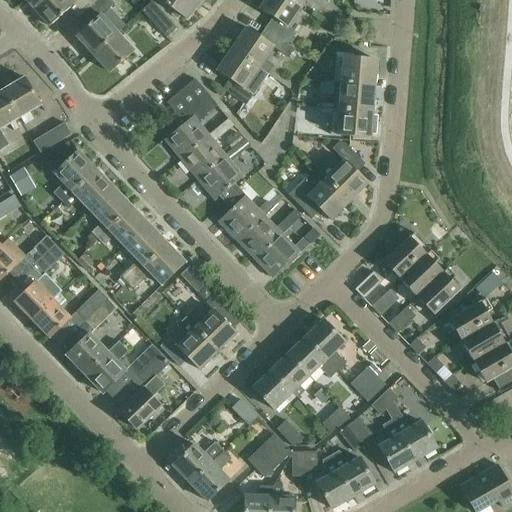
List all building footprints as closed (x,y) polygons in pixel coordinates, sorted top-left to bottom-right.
[(24,0),(33,9),(43,0),(24,0)] [(43,0),(33,9),(49,28),(70,9),(78,18),(99,0),(43,0)] [(116,5),(111,0),(99,0),(78,18),(86,28),(76,37),(93,56),(118,34),(114,30),(119,27),(114,22),(110,25),(102,16),(116,5)] [(199,5),(192,0),(159,0),(188,21),(199,5)] [(303,7),(292,0),(267,0),(260,10),(273,19),(267,29),(290,44),(297,34),(288,28),(303,7)] [(166,39),(176,30),(153,2),(143,12),(166,39)] [(275,67),(266,61),(274,49),(283,55),(290,44),(267,29),(260,38),(247,29),(232,51),(270,76),(275,67)] [(134,53),(118,34),(93,56),(110,74),(134,53)] [(254,77),(264,84),(270,76),(232,51),(217,72),(230,81),(223,91),(246,107),(254,97),(245,91),(254,77)] [(335,85),(375,88),(377,62),(337,58),(335,85)] [(25,79),(3,92),(20,119),(24,126),(33,121),(29,114),(41,106),(25,79)] [(186,89),(203,109),(212,101),(195,81),(186,89)] [(373,113),(375,88),(335,85),(333,110),(373,113)] [(194,116),(203,109),(186,89),(177,96),(194,116)] [(14,123),(20,119),(3,92),(0,93),(0,151),(9,147),(0,131),(0,130),(8,126),(12,133),(18,130),(14,123)] [(194,116),(177,96),(167,104),(184,124),(192,117),(194,116)] [(212,101),(203,109),(194,116),(192,117),(193,118),(165,142),(182,162),(210,138),(209,137),(198,124),(218,107),(212,101)] [(373,113),(333,110),(331,136),(371,140),(373,113)] [(227,158),(226,157),(215,144),(234,127),(229,120),(209,137),(210,138),(182,162),(198,182),(227,158)] [(40,154),(71,136),(64,124),(34,143),(40,154)] [(231,150),(244,141),(239,135),(227,145),(231,150)] [(215,202),(220,198),(234,186),(243,178),(231,163),(251,147),(245,140),(226,157),(227,158),(198,182),(215,202)] [(316,169),(326,180),(350,204),(368,185),(357,174),(365,166),(344,144),(334,153),(344,162),(333,173),(322,163),(316,169)] [(62,204),(96,171),(78,152),(54,175),(66,188),(56,197),(62,204)] [(182,169),(171,179),(184,193),(195,183),(182,169)] [(19,193),(33,184),(25,171),(11,179),(19,193)] [(90,213),(114,189),(96,171),(62,204),(69,210),(79,201),(90,213)] [(265,177),(250,186),(260,200),(274,191),(265,177)] [(350,204),(326,180),(316,190),(306,180),(289,197),(312,220),(321,212),(331,222),(350,204)] [(218,223),(237,242),(263,216),(265,218),(274,209),(268,203),(259,211),(234,186),(220,198),(232,210),(218,223)] [(98,241),(132,208),(114,189),(90,213),(102,225),(92,234),(98,241)] [(0,248),(1,248),(0,246),(0,220),(21,208),(14,197),(0,205),(0,248)] [(132,208),(98,241),(105,248),(114,238),(126,250),(150,227),(132,208)] [(263,216),(237,242),(255,261),(281,235),(283,236),(302,218),(296,211),(276,230),(265,218),(263,216)] [(127,285),(168,245),(150,227),(126,250),(137,262),(121,278),(127,285)] [(400,281),(429,253),(412,235),(409,238),(402,231),(389,243),(396,251),(383,263),(400,281)] [(294,248),(283,236),(281,235),(255,261),(273,280),(299,254),(300,255),(309,246),(303,240),(294,248)] [(0,248),(0,282),(9,274),(18,283),(33,269),(56,247),(47,238),(26,258),(8,241),(1,248),(0,248)] [(168,245),(127,285),(134,292),(150,275),(162,287),(186,264),(168,245)] [(56,247),(33,269),(42,278),(65,256),(56,247)] [(400,281),(417,299),(443,274),(434,264),(437,261),(429,253),(400,281)] [(87,272),(94,266),(84,257),(78,262),(87,272)] [(190,267),(181,276),(198,293),(206,285),(190,267)] [(364,301),(382,283),(373,274),(355,291),(364,301)] [(460,292),(443,274),(417,299),(434,317),(460,292)] [(493,274),(486,281),(495,291),(503,284),(493,274)] [(82,304),(90,286),(79,281),(71,300),(82,304)] [(32,322),(60,295),(54,289),(47,295),(37,283),(15,304),(32,322)] [(381,318),(399,301),(390,291),(372,309),(381,318)] [(85,323),(108,301),(99,292),(76,314),(85,323)] [(60,295),(32,322),(49,340),(70,319),(59,308),(66,302),(60,295)] [(213,312),(204,321),(195,311),(185,320),(195,329),(218,354),(237,335),(233,331),(241,323),(215,296),(206,304),(213,312)] [(108,301),(85,323),(94,332),(117,310),(108,301)] [(449,321),(462,343),(493,325),(487,314),(490,312),(485,303),(481,305),(480,303),(449,321)] [(398,335),(416,318),(407,309),(389,326),(398,335)] [(195,329),(185,320),(178,327),(187,337),(177,347),(170,339),(161,348),(180,368),(188,360),(199,372),(218,354),(195,329)] [(348,363),(337,352),(345,344),(323,322),(305,339),(327,361),(338,373),(348,363)] [(474,364),(510,343),(498,322),(493,325),(462,343),(474,364)] [(67,357),(85,376),(108,354),(90,335),(67,357)] [(321,367),(332,379),(338,373),(327,361),(305,339),(288,356),(309,378),(321,367)] [(418,357),(426,349),(417,340),(409,348),(418,357)] [(378,349),(372,343),(366,350),(372,355),(378,349)] [(511,346),(510,343),(474,364),(486,385),(493,381),(501,394),(511,387),(511,346)] [(118,344),(108,354),(85,376),(103,395),(126,373),(117,364),(127,354),(118,344)] [(138,378),(161,356),(153,347),(130,369),(138,378)] [(390,362),(379,350),(373,357),(384,368),(390,362)] [(161,356),(138,378),(147,387),(143,391),(119,414),(137,432),(161,409),(152,400),(164,389),(155,380),(170,365),(161,356)] [(288,356),(271,372),(292,395),(294,394),(298,398),(305,392),(301,387),(306,382),(310,378),(309,378),(288,356)] [(436,375),(444,368),(435,359),(427,366),(436,375)] [(359,395),(377,378),(368,369),(351,386),(359,395)] [(292,395),(271,372),(253,390),(275,412),(292,395)] [(454,393),(461,386),(452,377),(445,384),(454,393)] [(386,387),(377,378),(359,395),(368,404),(386,387)] [(403,404),(417,399),(411,384),(397,389),(403,404)] [(380,417),(386,411),(394,404),(398,399),(389,390),(372,407),(380,417)] [(249,428),(258,419),(241,401),(232,410),(249,428)] [(409,430),(394,404),(386,411),(415,462),(437,450),(421,423),(409,430)] [(331,435),(350,420),(340,409),(322,426),(331,435)] [(349,427),(365,446),(374,438),(359,419),(349,427)] [(294,449),(303,440),(286,422),(277,431),(294,449)] [(394,475),(415,462),(392,423),(383,428),(390,442),(379,448),(394,475)] [(355,454),(365,446),(349,427),(339,434),(355,454)] [(257,470),(283,445),(274,436),(248,461),(257,470)] [(190,485),(224,453),(215,444),(204,455),(195,446),(173,468),(190,485)] [(283,445),(257,470),(266,479),(292,454),(283,445)] [(231,459),(224,453),(190,485),(207,503),(229,482),(219,471),(231,459)] [(339,453),(330,458),(354,499),(375,486),(359,459),(347,466),(339,453)] [(304,454),(292,454),(292,479),(305,479),(304,454)] [(304,454),(305,479),(317,479),(317,454),(304,454)] [(332,511),(354,499),(330,458),(319,465),(327,478),(317,484),(332,511)] [(511,491),(497,466),(496,467),(497,467),(486,473),(476,479),(462,487),(460,488),(474,511),(481,511),(499,502),(503,510),(511,504),(511,491)] [(277,484),(275,488),(270,497),(269,511),(294,511),(295,499),(284,499),(284,484),(277,484)] [(275,488),(261,488),(261,498),(245,497),(244,511),(269,511),(270,497),(275,488)]
